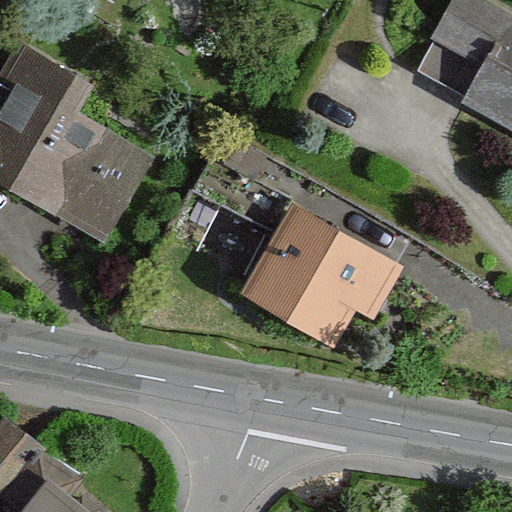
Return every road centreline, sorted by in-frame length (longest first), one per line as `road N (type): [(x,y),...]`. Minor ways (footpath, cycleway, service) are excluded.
road 1 (secondary): [(0,349),(257,397)]
road 2 (secondary): [(257,397),(511,446)]
road 3 (residential): [(257,397),(214,511)]
